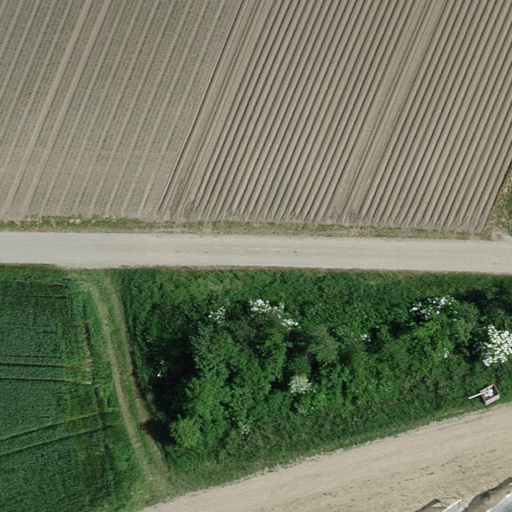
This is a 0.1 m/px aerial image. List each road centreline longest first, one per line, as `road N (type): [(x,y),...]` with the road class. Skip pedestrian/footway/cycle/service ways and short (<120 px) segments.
road 1 (track): [(0,243),(511,248)]
road 2 (track): [(209,511),(511,419)]
